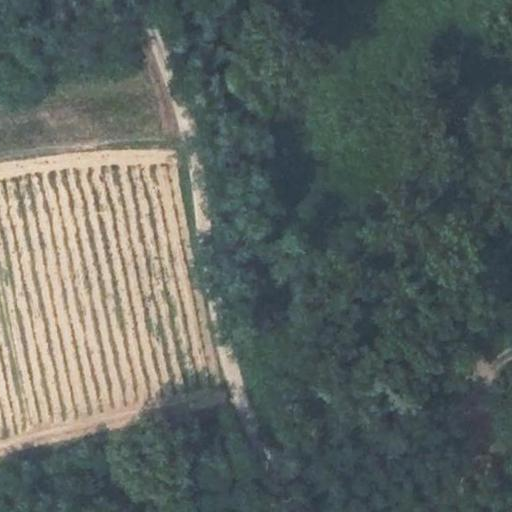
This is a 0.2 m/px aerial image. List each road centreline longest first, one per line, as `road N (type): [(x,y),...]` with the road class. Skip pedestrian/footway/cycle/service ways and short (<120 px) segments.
road 1 (track): [(141,0),(187,115),(230,366),(297,511)]
road 2 (track): [(0,454),(242,398)]
